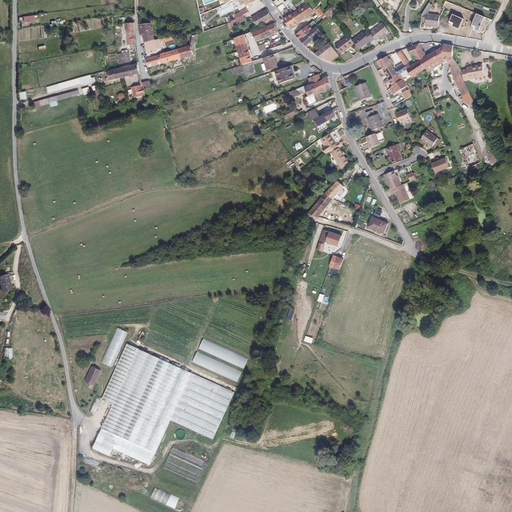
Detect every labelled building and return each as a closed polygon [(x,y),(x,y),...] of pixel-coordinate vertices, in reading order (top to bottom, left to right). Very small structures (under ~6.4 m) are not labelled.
[(312,9),(309,4),(298,11),(303,19),(314,11),(313,10),(312,9)] [(314,11),(319,17),(324,13),(320,7),(318,8),(317,6),(313,10),(314,11)] [(431,8),(428,6),(423,13),(422,14),(421,22),(426,23),(426,25),(434,26),(438,27),(440,15),(431,14),(428,13),(431,8)] [(294,9),(295,12),(293,14),(299,22),(303,19),(298,11),(296,8),(294,9)] [(235,20),(242,17),(248,13),(246,10),(233,16),(235,20)] [(267,25),(275,21),(268,11),(254,18),(252,20),(256,27),(263,24),(264,26),(265,26),(267,25)] [(327,17),(324,14),(324,13),(319,17),(314,21),(318,25),(327,17)] [(284,19),(290,28),(299,22),(293,14),(284,19)] [(479,31),(483,21),(485,17),(477,14),(472,25),(476,27),(475,30),(479,31)] [(452,15),(449,23),(452,24),(451,26),(459,29),(463,19),(452,15)] [(244,20),(243,18),(230,24),(231,26),(244,20)] [(314,21),(309,25),(296,35),(301,41),(317,26),(318,25),(314,21)] [(253,33),(257,43),(279,33),(275,22),(268,26),(267,25),(265,26),(264,26),(260,28),(253,33)] [(390,32),(383,23),(371,33),(377,41),(379,39),(385,34),(386,36),(390,32)] [(135,34),(135,24),(125,24),(126,34),(135,34)] [(151,26),(138,27),(140,38),(143,37),(145,45),(155,42),(151,26)] [(306,46),(321,32),(317,26),(301,41),(306,46)] [(353,40),(355,43),(360,49),(370,41),(371,42),(372,42),(376,48),(380,45),(377,41),(371,33),(368,30),(364,33),(364,32),(353,40)] [(355,43),(353,40),(349,35),(336,46),(342,54),(355,43)] [(233,40),(243,67),(253,63),(243,37),(233,40)] [(168,39),(155,42),(145,45),(148,57),(158,54),(157,52),(162,50),(160,45),(169,42),(168,39)] [(332,61),(339,55),(330,43),(315,54),(321,58),(332,61)] [(440,60),(441,59),(454,60),(453,57),(453,45),(444,44),(443,46),(430,55),(429,53),(426,55),(425,55),(420,44),(414,46),(418,53),(421,60),(426,69),(426,68),(438,61),(440,60)] [(412,55),(415,54),(418,53),(414,46),(407,48),(412,55)] [(191,47),(179,50),(181,60),(193,56),(191,47)] [(179,50),(161,56),(164,65),(181,60),(179,50)] [(409,63),(401,51),(397,54),(403,63),(404,65),(405,65),(409,63)] [(117,66),(128,63),(127,55),(123,56),(121,56),(115,57),(117,66)] [(392,64),(393,64),(389,55),(378,60),(383,69),(392,64)] [(161,56),(146,60),(148,70),(164,65),(161,56)] [(278,68),(274,56),(264,60),(268,72),(278,68)] [(409,73),(412,77),(426,69),(421,60),(418,62),(410,67),(409,63),(405,65),(407,70),(409,73)] [(392,64),(383,69),(389,78),(385,80),(386,82),(390,80),(399,75),(395,70),(393,65),(392,64)] [(401,74),(403,72),(407,70),(405,65),(404,65),(398,69),(396,69),(395,70),(399,75),(399,74),(401,74)] [(462,70),(464,79),(484,76),(483,66),(473,68),(473,67),(467,68),(467,69),(462,70)] [(141,74),(139,67),(129,69),(131,76),(141,74)] [(290,68),(278,72),(283,85),(296,80),(294,72),(291,73),(290,68)] [(131,76),(129,69),(109,73),(111,80),(131,76)] [(452,73),(463,96),(470,93),(460,72),(459,70),(452,73)] [(403,89),(407,86),(403,80),(404,79),(401,74),(399,74),(399,75),(390,80),(386,82),(387,84),(391,82),(394,88),(395,89),(397,92),(403,89)] [(321,93),(332,88),(328,77),(321,80),(319,75),(315,77),(312,78),(314,84),(314,85),(319,94),(321,93)] [(344,86),(342,86),(340,82),(337,83),(338,86),(338,88),(339,91),(343,89),(348,87),(347,84),(345,82),(345,81),(345,80),(344,76),(344,77),(342,78),(341,78),(344,86)] [(81,80),(64,84),(49,89),(50,93),(82,85),(81,80)] [(371,97),(366,82),(356,86),(361,101),(371,97)] [(311,97),(319,94),(314,85),(306,89),(307,89),(311,97)] [(143,92),(142,87),(135,89),(135,88),(134,88),(137,97),(144,95),(143,92)] [(305,87),(294,92),(297,97),(305,94),(303,91),(307,89),(306,89),(305,87)] [(79,92),(35,105),(35,109),(80,96),(79,92)] [(314,107),(323,102),(321,98),(319,94),(311,97),(309,98),(311,102),(314,107)] [(388,112),(388,110),(385,101),(379,104),(377,104),(379,108),(380,108),(382,114),(385,113),(388,112)] [(217,113),(219,117),(230,113),(228,108),(217,113)] [(254,108),(251,110),(247,112),(257,126),(262,123),(258,115),(255,111),(254,108)] [(295,109),(287,114),(288,116),(286,117),(288,120),(298,115),(295,109)] [(316,109),(309,113),(310,115),(315,123),(317,122),(320,127),(336,116),(333,111),(322,118),(316,109)] [(400,122),(411,118),(407,109),(397,113),(400,122)] [(373,110),(366,113),(373,131),(383,127),(381,123),(383,123),(382,120),(380,120),(378,114),(375,115),(373,110)] [(260,132),(266,128),(262,123),(257,126),(260,132)] [(234,133),(239,139),(250,132),(245,126),(234,133)] [(427,131),(421,139),(433,147),(436,141),(438,143),(440,140),(438,139),(427,131)] [(376,135),(375,133),(366,137),(371,148),(380,144),(379,142),(376,135)] [(328,155),(338,148),(330,137),(324,141),(328,147),(324,150),(328,155)] [(400,147),(399,144),(387,148),(391,159),(393,164),(402,161),(397,148),(400,147)] [(340,149),(333,154),(344,170),(351,164),(340,149)] [(436,173),(449,167),(446,158),(432,163),(436,173)] [(360,166),(358,163),(347,175),(339,184),(342,186),(360,166)] [(396,176),(394,171),(385,174),(391,189),(392,189),(401,185),(398,177),(397,177),(396,176)] [(413,173),(408,175),(410,181),(416,179),(413,173)] [(339,184),(329,195),(336,201),(338,199),(346,190),(342,186),(339,184)] [(401,203),(410,199),(403,184),(401,185),(392,189),(393,192),(396,191),(401,203)] [(329,195),(310,216),(320,219),(336,201),(329,195)] [(389,227),(374,221),(371,230),(376,233),(378,232),(386,235),(389,227)] [(342,237),(325,230),(318,251),(322,252),(326,243),(338,247),(342,237)] [(333,269),(341,272),(344,262),(337,259),(333,269)] [(10,288),(8,279),(4,280),(4,278),(0,279),(0,283),(4,296),(12,293),(10,288)] [(128,332),(118,327),(103,362),(113,367),(128,332)] [(139,348),(128,343),(103,399),(114,404),(104,428),(109,431),(104,443),(152,464),(172,420),(214,438),(235,392),(139,348)] [(102,370),(93,367),(87,381),(95,385),(102,370)] [(179,510),(184,500),(160,490),(156,500),(179,510)]
